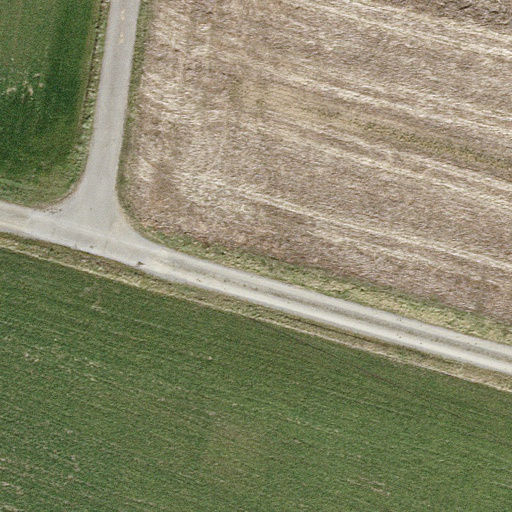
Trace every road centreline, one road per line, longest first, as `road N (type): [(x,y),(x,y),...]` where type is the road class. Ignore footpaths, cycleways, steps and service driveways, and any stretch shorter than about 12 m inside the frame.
road 1 (track): [(0,191),(511,352)]
road 2 (unclassified): [(134,0),(100,218)]
